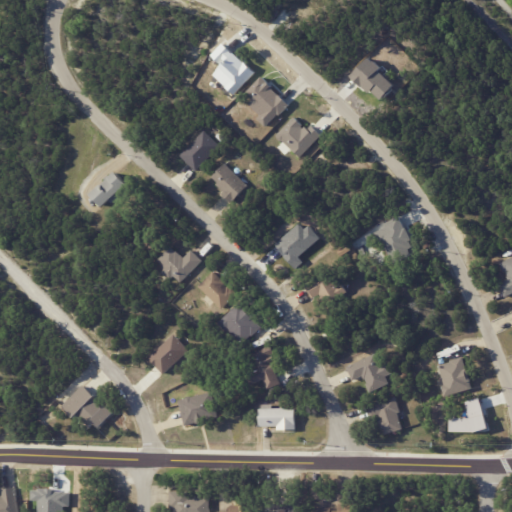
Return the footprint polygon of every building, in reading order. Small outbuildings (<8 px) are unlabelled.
[(214,74),(233,94),(255,74),(225,42),(212,55),(222,66),(214,74)] [(262,114),(257,118),(265,127),(289,105),(263,77),(243,95),(262,114)] [(299,157),(321,135),(310,124),(306,128),(294,117),(276,135),(299,157)] [(195,170),(221,146),(205,130),(180,155),(195,170)] [(234,171),(249,186),(232,204),(222,194),(225,192),(217,184),(219,183),(213,178),(227,164),(234,171)] [(118,174),(126,182),(101,205),(88,192),(98,182),(100,183),(107,176),(107,175),(113,169),(118,174)] [(410,255),(408,249),(413,247),(401,218),(375,228),(390,263),(410,255)] [(193,251),(204,261),(183,283),(176,277),(172,281),(165,274),(169,269),(161,262),(174,248),(187,259),(193,251)] [(511,293),(506,296),(499,284),(509,279),(507,276),(509,275),(507,270),(505,271),(501,263),(511,257),(511,293)] [(216,273),(227,284),(226,285),(229,288),(230,287),(232,289),(233,288),(238,294),(223,310),(200,287),(215,272),(216,273)] [(320,295),(313,299),(307,286),(332,274),(338,286),(344,283),(348,292),(341,296),(337,287),(320,295)] [(257,321),(262,326),(253,335),(252,334),(244,343),(230,329),(227,331),(219,323),(240,302),(254,317),(254,318),(257,321)] [(189,350),(174,334),(148,358),(163,374),(189,350)] [(279,374),(282,384),(268,389),(265,379),(253,384),(249,373),(260,369),(254,353),(272,346),(277,359),(273,361),(273,362),(276,361),(279,370),(277,370),(279,374)] [(365,378),(364,376),(353,381),(347,367),(376,354),(382,366),(389,362),(394,372),(386,376),(389,383),(370,393),(366,384),(368,383),(366,379),(365,379),(365,378)] [(473,388),(446,397),(443,386),(446,385),(440,365),(451,362),(451,361),(463,357),(473,388)] [(411,389),(409,382),(417,380),(419,386),(411,389)] [(79,413),(95,430),(111,415),(83,385),(62,406),(74,419),(79,413)] [(186,425),(186,426),(180,401),(186,399),(188,398),(191,397),(193,398),(214,394),(219,417),(186,425)] [(398,412),(403,429),(386,434),(384,429),(382,429),(379,420),(381,420),(379,415),(371,418),(367,405),(396,396),(401,411),(398,412)] [(296,407),(296,429),(278,430),(277,426),(260,426),(260,408),(261,408),(261,404),(273,404),(273,408),(296,407)] [(0,511),(0,494),(2,494),(2,496),(4,496),(3,489),(18,488),(21,511),(0,511)] [(170,507),(170,491),(191,491),(191,498),(195,497),(195,495),(202,495),(202,498),(211,498),(211,511),(174,511),(174,508),(170,508),(170,507)] [(314,511),(314,510),(323,510),(323,507),(337,508),(337,503),(352,503),(352,511),(314,511)]
